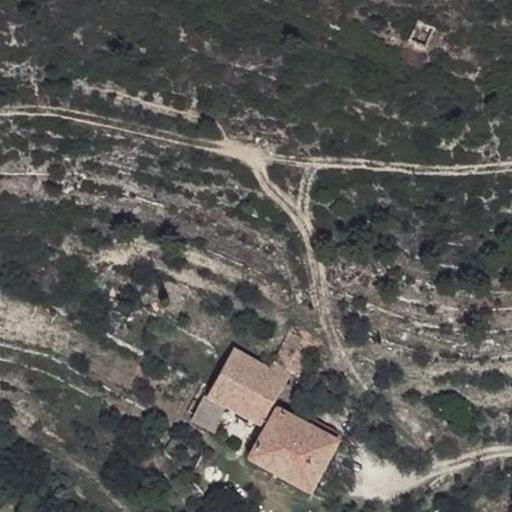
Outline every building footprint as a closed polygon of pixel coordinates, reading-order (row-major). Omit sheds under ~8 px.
[(412,45),(432,51),(439,29),(417,24),(412,45)] [(291,324),(273,363),(291,372),(299,376),(320,335),(291,324)] [(204,399),(188,423),(209,434),(223,407),(257,425),(291,372),(273,363),(268,370),(228,350),(204,399)] [(319,367),(311,383),(332,393),(341,379),(319,367)] [(277,408),(248,459),(312,492),(340,440),(310,426),(317,418),(306,413),(300,419),(277,408)]
